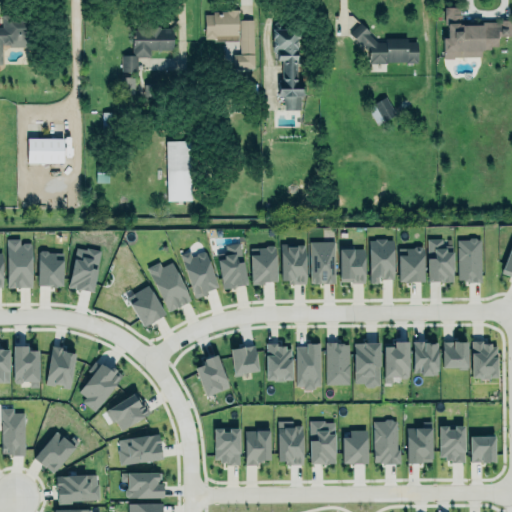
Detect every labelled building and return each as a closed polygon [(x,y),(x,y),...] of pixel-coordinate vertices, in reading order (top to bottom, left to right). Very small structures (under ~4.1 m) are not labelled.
[(445,5),(460,5),(460,12),(462,12),(463,22),(477,22),(477,20),(499,20),(499,18),(511,18),(511,35),(498,35),(498,44),(491,44),(491,47),(481,47),(481,54),(454,55),(454,57),(444,57),(444,48),(443,48),(443,36),(448,36),(448,22),(445,22),(445,5)] [(226,9),(238,8),(238,40),(214,40),(214,38),(205,38),(205,13),(213,13),(213,10),(226,10),(226,9)] [(26,46),(27,16),(1,16),(1,27),(0,27),(0,64),(0,65),(1,46),(26,46)] [(240,19),(240,53),(233,53),(233,67),(254,67),(253,19),(240,19)] [(132,30),(132,54),(121,54),(121,71),(137,71),(137,56),(150,56),(150,49),(173,49),(173,27),(160,27),(160,25),(149,25),(149,29),(132,30)] [(283,110),(298,110),(297,28),(276,28),(277,97),(283,97),(283,110)] [(417,63),(417,40),(371,39),(371,28),(351,28),(351,44),(368,44),(368,62),(417,63)] [(134,95),(133,77),(119,77),(119,95),(134,95)] [(376,124),(395,114),(385,96),(366,107),(376,124)] [(62,138),(25,138),(26,162),(62,162),(62,138)] [(190,200),(189,141),(165,141),(166,200),(190,200)] [(455,238),(466,238),(468,236),(473,235),(475,238),(480,237),(481,272),(479,274),(479,280),(474,280),(474,278),(471,278),(471,280),(462,280),(462,277),(456,277),(455,238)] [(511,236),(498,272),(511,277),(511,236)] [(31,287),(31,243),(19,243),(19,238),(5,238),(6,287),(31,287)] [(308,239),(333,240),(333,281),(308,280),(308,239)] [(377,283),(377,279),(393,279),(392,239),(367,239),(368,283),(377,283)] [(426,281),(451,282),(452,239),(426,239),(426,281)] [(279,242),(302,243),(302,282),(288,281),(288,274),(279,274),(279,242)] [(222,285),(243,282),(237,243),(224,245),(225,251),(222,251),(223,255),(217,256),(222,285)] [(74,245),(66,285),(90,292),(99,249),(85,246),(85,248),(74,245)] [(417,245),(397,246),(397,277),(407,277),(407,275),(415,275),(415,277),(422,277),(422,250),(417,250),(417,245)] [(249,247),(275,246),(276,280),(250,281),(249,247)] [(187,248),(177,252),(192,296),(207,290),(205,286),(213,283),(202,251),(190,256),(187,248)] [(338,282),(364,282),(363,248),(338,248),(338,282)] [(37,251),(36,285),(61,286),(62,252),(37,251)] [(167,308),(145,266),(157,259),(161,266),(169,261),(188,296),(167,308)] [(146,283),(131,292),(134,296),(128,299),(142,321),(146,318),(147,320),(163,311),(146,283)] [(293,344),(303,344),(303,339),(317,339),(318,384),(313,384),(313,387),(299,388),(299,384),(293,384),(293,344)] [(264,341),(264,376),(289,376),(290,355),(288,355),(289,347),(284,347),(284,343),(276,343),(276,341),(264,341)] [(408,377),(407,341),(393,341),(393,346),(381,346),(382,383),(391,383),(391,377),(408,377)] [(436,374),(437,341),(411,341),(411,374),(436,374)] [(466,368),(466,342),(441,341),(440,367),(466,368)] [(348,384),(348,343),(324,342),(324,384),(348,384)] [(469,378),(495,378),(496,343),(470,342),(469,378)] [(43,382),(51,343),(75,348),(68,387),(60,385),(61,381),(54,380),(53,384),(43,382)] [(353,343),(352,385),(378,385),(379,343),(353,343)] [(37,350),(26,350),(26,346),(11,346),(12,382),(37,381),(37,350)] [(232,374),(257,372),(254,346),(229,348),(232,374)] [(0,382),(8,382),(8,347),(0,347),(0,382)] [(193,367),(205,396),(228,387),(215,354),(200,360),(202,364),(193,367)] [(92,411),(121,373),(114,368),(99,360),(76,391),(82,395),(77,402),(92,411)] [(116,430),(148,415),(137,392),(105,407),(116,430)] [(0,454),(24,454),(23,413),(12,413),(12,405),(0,405),(0,454)] [(307,418),(323,418),(323,420),(331,420),(333,459),(308,459),(308,436),(307,418)] [(372,463),(397,463),(396,420),(371,420),(372,463)] [(301,463),(301,425),(292,425),(292,421),(276,421),(276,463),(301,463)] [(452,422),(462,422),(463,447),(462,447),(463,460),(448,460),(448,456),(443,456),(443,454),(438,454),(437,422),(446,422),(446,425),(452,425),(452,422)] [(211,424),(237,424),(237,460),(212,461),(211,424)] [(33,454),(52,470),(74,442),(56,427),(33,454)] [(405,463),(431,462),(430,427),(405,428),(405,463)] [(244,463),(269,462),(268,428),(243,429),(244,463)] [(367,463),(366,430),(348,430),(348,436),(340,437),(341,464),(367,463)] [(119,464),(161,459),(157,434),(115,439),(119,464)] [(494,461),(493,435),(468,436),(469,462),(494,461)] [(160,472),(120,472),(120,481),(124,481),(125,498),(161,497),(160,472)] [(55,501),(97,501),(96,475),(54,475),(55,501)] [(160,511),(160,502),(126,503),(126,511),(160,511)]
